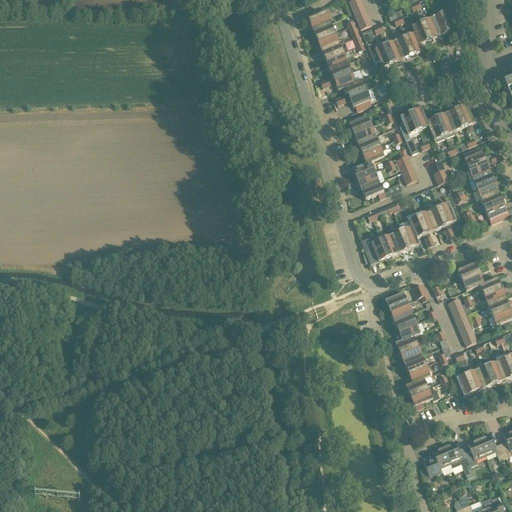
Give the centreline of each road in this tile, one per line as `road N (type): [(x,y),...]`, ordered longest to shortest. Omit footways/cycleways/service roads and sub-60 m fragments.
road 1 (residential): [(278,0),(357,275),(385,285),(496,238)]
road 2 (residential): [(428,511),(409,452),(412,431),(511,412)]
road 3 (residential): [(511,153),(485,87),(482,0)]
